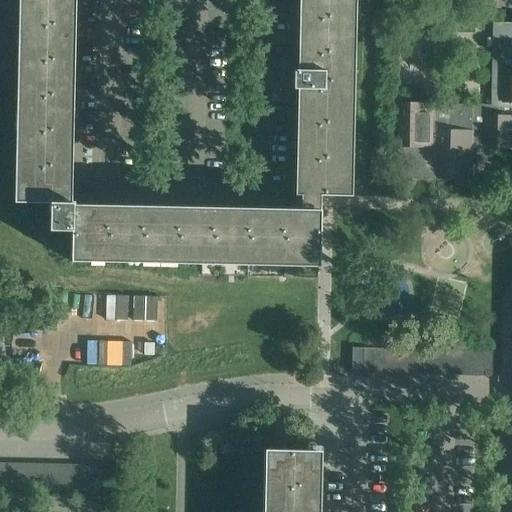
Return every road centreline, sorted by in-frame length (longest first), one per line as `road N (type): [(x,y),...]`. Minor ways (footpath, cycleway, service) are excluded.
road 1 (residential): [(110,0),(107,173),(118,190),(245,192),(258,175),(261,0)]
road 2 (unknown): [(186,191),(189,0)]
road 3 (residential): [(183,412),(119,424),(0,429)]
road 4 (residential): [(183,412),(356,394)]
